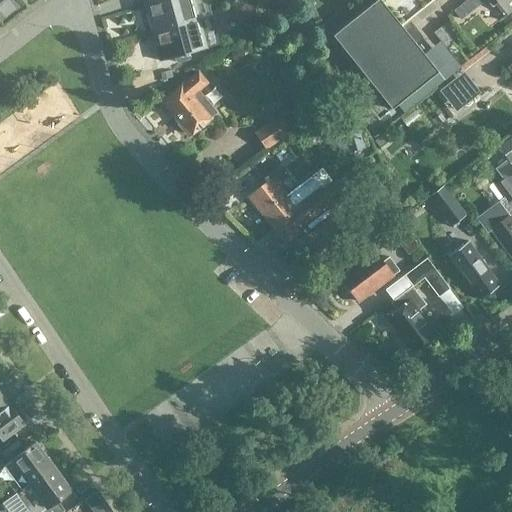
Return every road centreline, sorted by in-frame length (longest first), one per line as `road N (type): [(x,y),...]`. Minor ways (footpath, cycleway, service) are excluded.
road 1 (residential): [(397,409),(120,127),(78,0)]
road 2 (residential): [(165,511),(0,269)]
road 3 (residential): [(254,511),(397,409)]
road 4 (residential): [(397,409),(511,327)]
